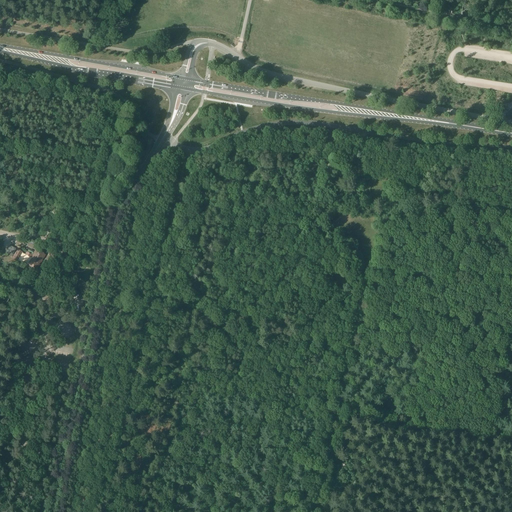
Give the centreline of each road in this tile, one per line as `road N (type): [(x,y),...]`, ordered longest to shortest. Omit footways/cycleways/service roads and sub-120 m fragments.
road 1 (track): [(435,424),(342,411),(374,239),(174,199)]
road 2 (track): [(201,511),(127,494),(116,474),(184,149)]
road 3 (tertiary): [(50,511),(112,230),(162,141)]
road 4 (unclassified): [(237,57),(281,76),(511,122)]
road 5 (primary): [(464,125),(190,81)]
road 6 (primary): [(189,89),(464,125)]
road 7 (unknown): [(89,381),(119,260),(70,247),(67,231),(50,218)]
road 8 (unclassified): [(365,131),(276,122),(205,150),(162,141)]
road 9 (primary): [(178,79),(0,45)]
road 10 (primary): [(0,50),(176,86)]
road 11 (track): [(417,511),(435,424),(511,438)]
road 12 (track): [(367,0),(511,26)]
road 13 (unknown): [(61,511),(89,381)]
